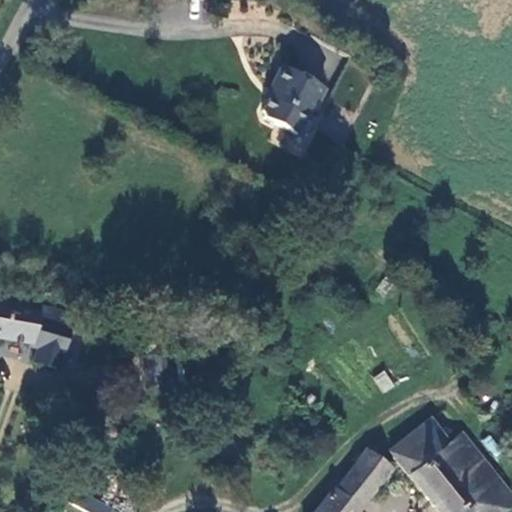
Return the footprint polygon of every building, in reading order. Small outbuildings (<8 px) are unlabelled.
[(316,92),(272,68),(263,86),(266,88),(252,115),(255,123),(285,140),(296,120),(302,118),(316,92)] [(37,309),(0,302),(0,336),(38,342),(35,361),(60,365),(69,310),(38,305),(37,309)] [(145,343),(146,356),(169,353),(168,341),(145,343)] [(144,356),(148,388),(178,385),(174,353),(169,353),(146,356),(144,356)] [(372,375),(380,393),(394,387),(386,369),(372,375)] [(438,511),(497,511),(510,502),(458,433),(448,442),(430,418),(393,450),(438,511)] [(351,511),(387,468),(379,461),(366,451),(334,490),(330,487),(310,511),(351,511)] [(78,490),(71,502),(86,511),(109,511),(111,509),(78,490)]
